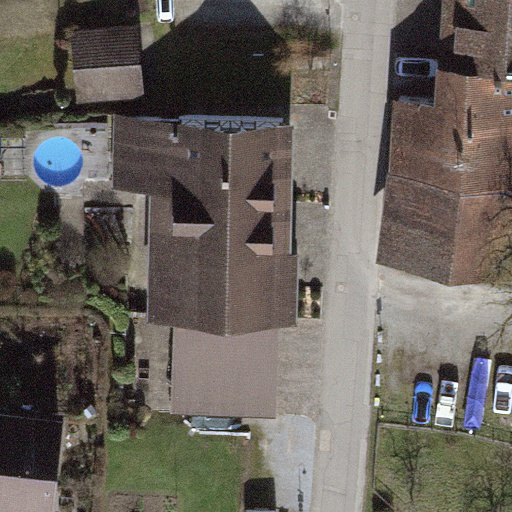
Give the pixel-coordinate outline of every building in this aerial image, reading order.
[(511,0),(454,0),(453,36),(511,39),(511,0)] [(138,30),(78,37),(85,95),(144,89),(138,30)] [(403,95),(397,167),(405,167),(511,180),(511,62),(454,57),(450,101),(403,95)] [(175,311),(180,311),(280,313),(284,120),(129,117),(128,184),(178,185),(175,311)] [(511,180),(405,167),(395,254),(511,268),(511,180)] [(278,404),(280,313),(180,311),(178,402),(278,404)] [(0,511),(9,511),(11,503),(50,507),(59,414),(0,408),(0,511)]
